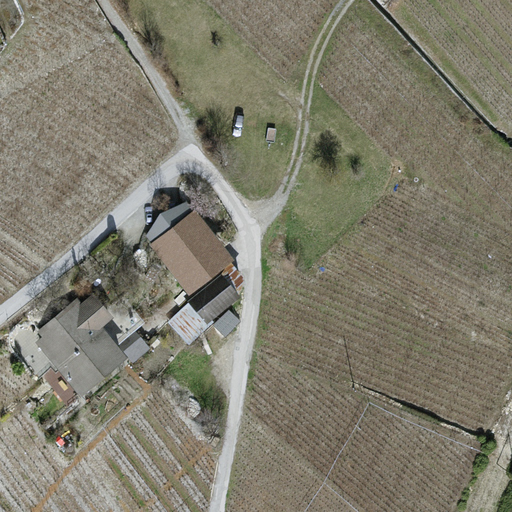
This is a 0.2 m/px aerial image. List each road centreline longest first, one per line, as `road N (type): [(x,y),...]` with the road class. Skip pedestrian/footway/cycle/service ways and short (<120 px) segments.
road 1 (track): [(0,316),(190,153),(252,226),(254,273),(217,511)]
road 2 (track): [(252,226),(282,195),(319,41),(347,0)]
road 3 (track): [(190,153),(161,88),(102,0)]
